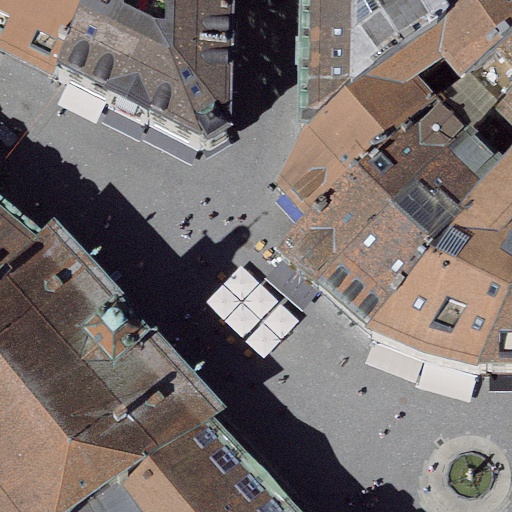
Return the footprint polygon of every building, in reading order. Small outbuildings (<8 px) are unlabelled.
[(0,0),(0,57),(64,92),(102,0),(0,0)] [(245,153),(245,0),(102,0),(64,92),(231,162),(245,153)] [(279,202),(287,270),(372,177),(451,111),(431,86),(459,66),(476,89),(511,57),(511,0),(463,0),(450,10),(381,65),(320,118),(299,150),(279,202)] [(304,0),(299,150),(320,118),(381,65),(450,10),(445,0),(304,0)] [(287,270),(332,308),(511,114),(511,57),(476,89),(451,111),(372,177),(287,270)] [(511,114),(332,308),(386,349),(511,181),(511,114)] [(511,181),(386,349),(493,381),(511,343),(511,181)] [(0,308),(65,241),(0,185),(0,308)] [(231,412),(65,241),(0,308),(0,511),(312,511),(243,421),(231,412)] [(511,380),(511,343),(493,381),(511,380)]
